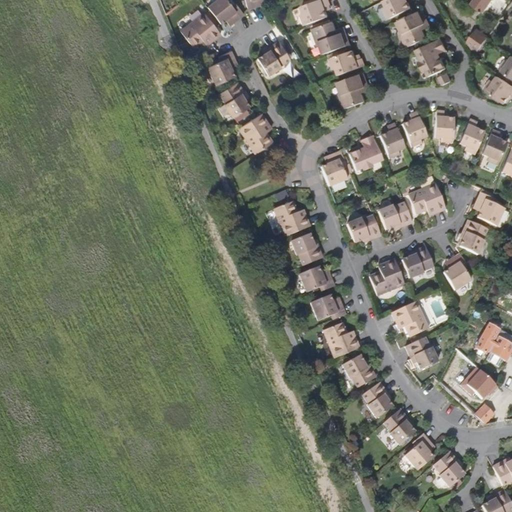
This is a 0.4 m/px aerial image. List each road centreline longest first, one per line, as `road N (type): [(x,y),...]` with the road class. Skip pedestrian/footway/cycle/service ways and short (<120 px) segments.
road 1 (residential): [(350,261),(390,355),(416,390),(459,429),(482,432)]
road 2 (residential): [(307,154),(287,139),(239,43),(265,22)]
road 3 (residential): [(350,261),(442,229),(457,215),(459,195)]
